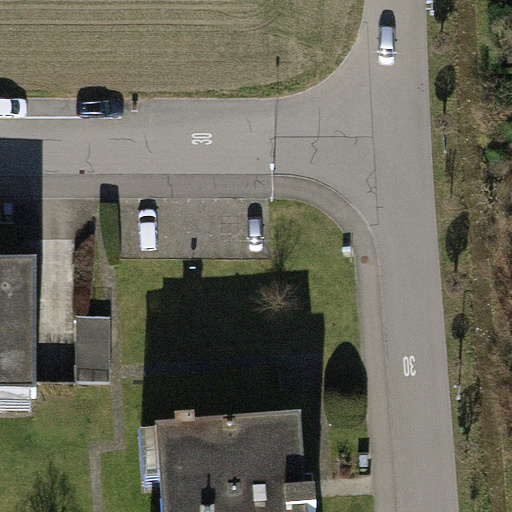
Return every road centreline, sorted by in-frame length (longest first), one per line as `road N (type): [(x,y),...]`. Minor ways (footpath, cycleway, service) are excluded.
road 1 (residential): [(0,136),(396,134)]
road 2 (residential): [(396,134),(428,511)]
road 3 (residential): [(398,0),(396,134)]
